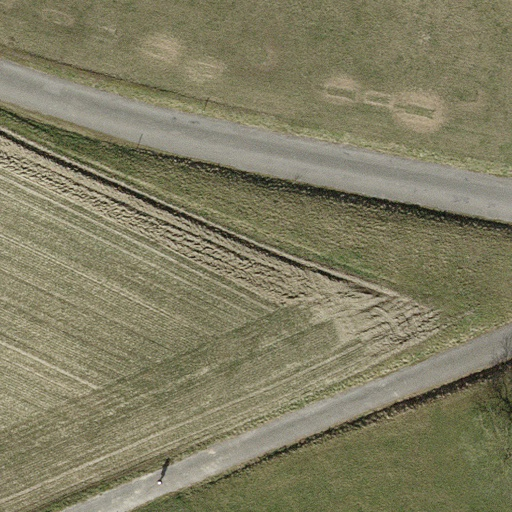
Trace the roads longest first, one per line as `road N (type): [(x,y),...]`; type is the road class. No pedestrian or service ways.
road 1 (tertiary): [(0,79),(146,127),(511,204)]
road 2 (track): [(96,511),(511,339)]
